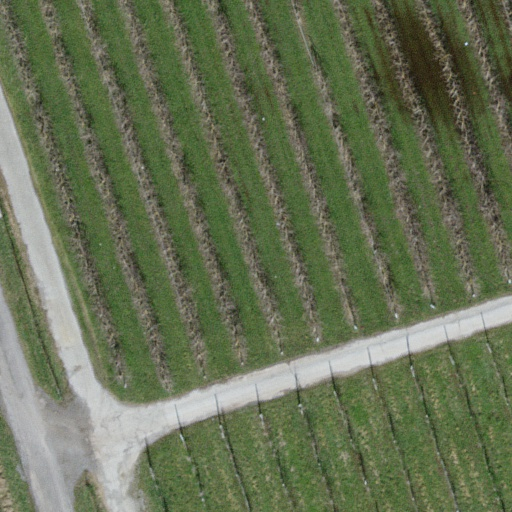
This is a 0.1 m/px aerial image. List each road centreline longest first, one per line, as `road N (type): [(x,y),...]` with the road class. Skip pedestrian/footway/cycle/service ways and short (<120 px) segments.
road 1 (track): [(0,118),(88,395),(114,438),(126,511)]
road 2 (track): [(114,438),(511,322)]
road 3 (track): [(0,346),(51,511)]
